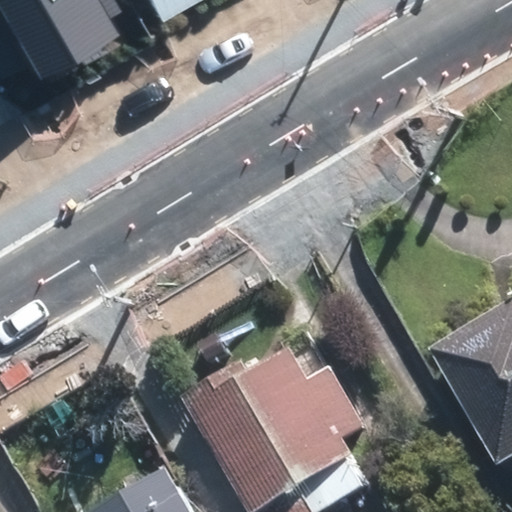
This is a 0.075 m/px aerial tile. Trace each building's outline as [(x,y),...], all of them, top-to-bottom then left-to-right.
[(123,11),(116,0),(0,0),(0,42),(17,72),(33,63),(44,82),(121,38),(110,18),(123,11)] [(143,0),(155,19),(187,0),(143,0)] [(510,463),(511,462),(511,304),(442,345),(510,463)] [(317,384),(300,353),(257,377),(249,364),(191,398),(199,412),(256,511),(322,511),(310,491),(383,448),(338,371),(317,384)] [(200,511),(174,466),(95,511),(200,511)]
